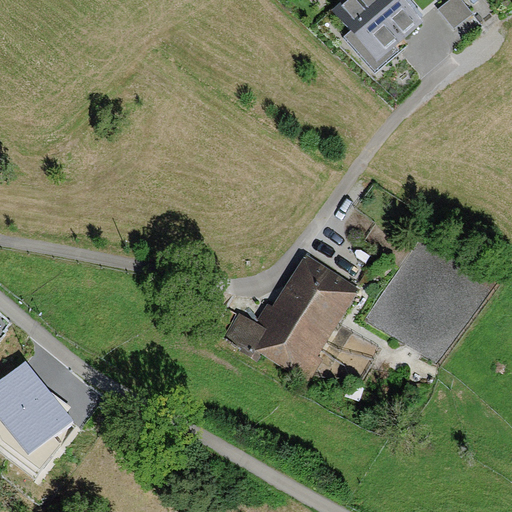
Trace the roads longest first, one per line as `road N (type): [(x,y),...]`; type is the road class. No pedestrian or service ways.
road 1 (residential): [(0,242),(253,288),(283,268),(398,115),(491,36)]
road 2 (residential): [(323,511),(101,381),(0,301)]
